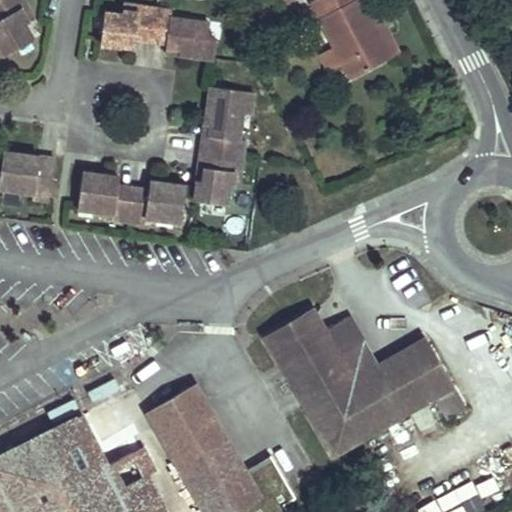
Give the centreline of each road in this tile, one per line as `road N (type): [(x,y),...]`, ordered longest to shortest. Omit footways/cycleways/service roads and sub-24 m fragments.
road 1 (residential): [(0,267),(170,290),(222,285),(436,211)]
road 2 (residential): [(64,86),(83,67),(155,77),(147,142),(81,133)]
road 3 (residential): [(488,163),(488,99),(442,0)]
